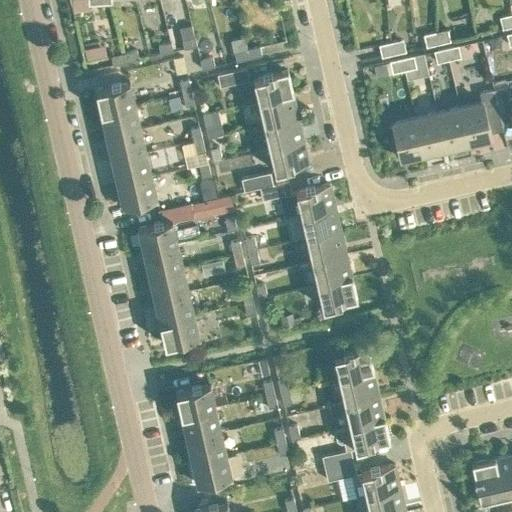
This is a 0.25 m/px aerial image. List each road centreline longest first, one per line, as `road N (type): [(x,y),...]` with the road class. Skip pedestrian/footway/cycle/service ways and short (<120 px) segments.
road 1 (unclassified): [(147,511),(28,0)]
road 2 (residential): [(511,172),(394,199),(364,189),(315,0)]
road 3 (residential): [(433,511),(418,448),(425,433),(511,407)]
